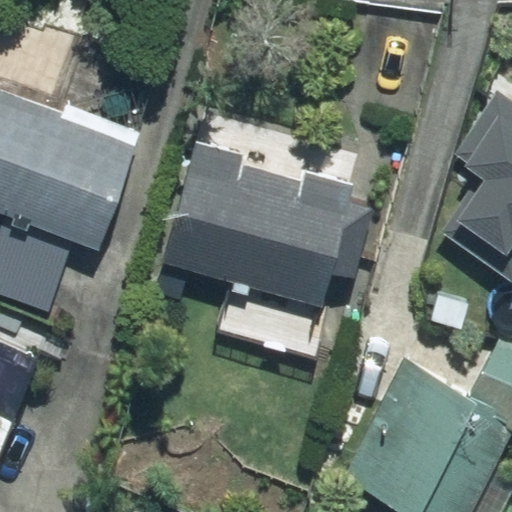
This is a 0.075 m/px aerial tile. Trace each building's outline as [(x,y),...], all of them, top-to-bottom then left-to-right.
[(152,126),(0,74),(0,184),(119,225),(152,126)] [(468,135),(496,154),(453,214),(511,255),(511,83),(507,79),(468,135)] [(208,128),(179,241),(340,284),(350,248),(370,253),(386,193),(366,188),(371,171),(208,128)] [(511,326),(503,324),(475,376),(407,340),(347,455),(455,511),(461,511),(511,417),(511,326)] [(0,462),(9,467),(39,397),(0,380),(0,462)] [(121,511),(122,510),(60,488),(51,511),(121,511)]
